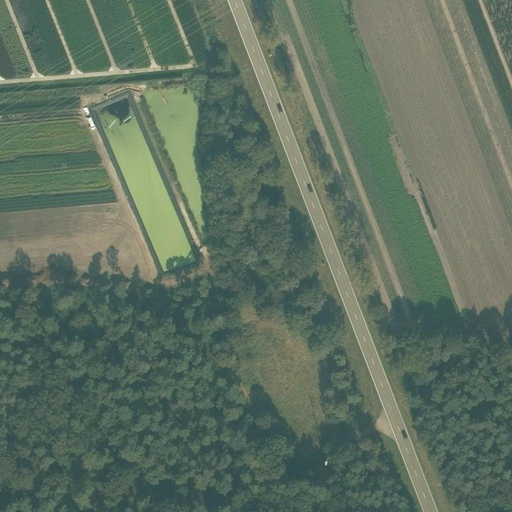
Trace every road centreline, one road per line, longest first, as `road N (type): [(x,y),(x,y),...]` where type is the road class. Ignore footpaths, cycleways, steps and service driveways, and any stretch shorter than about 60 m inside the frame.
road 1 (primary): [(430,511),(233,0)]
road 2 (track): [(388,511),(87,492)]
